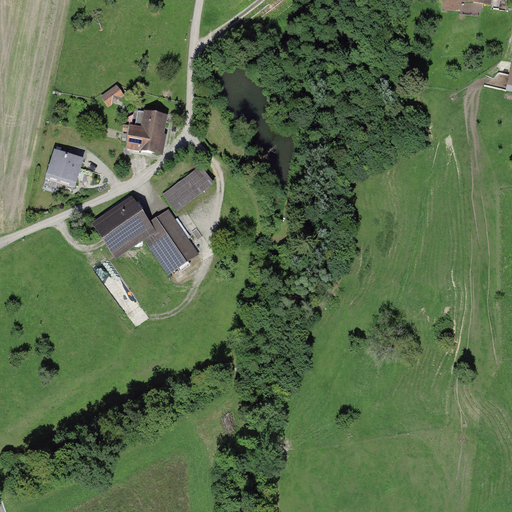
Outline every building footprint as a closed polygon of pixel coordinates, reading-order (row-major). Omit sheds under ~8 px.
[(443,0),(443,5),(487,9),(487,0),(443,0)] [(109,108),(126,97),(118,86),(101,97),(109,108)] [(128,127),(124,152),(160,157),(166,116),(142,113),(139,129),(128,127)] [(312,137),(304,138),(304,150),(312,149),(312,137)] [(72,186),(81,163),(51,153),(43,176),(72,186)] [(166,196),(180,212),(217,180),(203,164),(166,196)] [(130,194),(97,223),(121,251),(154,222),(130,194)] [(140,235),(172,272),(199,248),(168,212),(140,235)]
